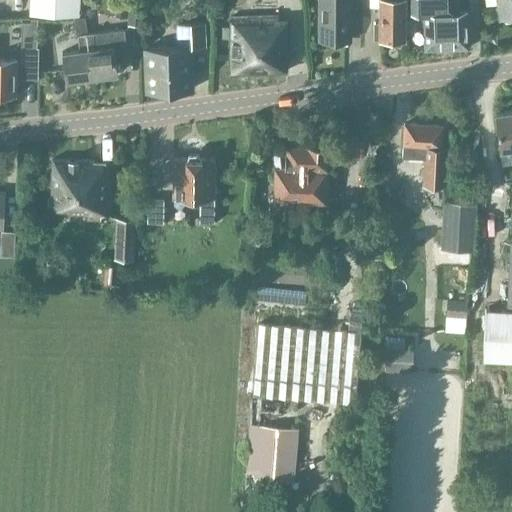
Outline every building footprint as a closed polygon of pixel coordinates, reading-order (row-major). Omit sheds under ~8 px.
[(30,0),(30,11),(78,13),(78,0),(30,0)] [(321,0),(320,38),(348,39),(349,0),(321,0)] [(397,39),(405,39),(405,0),(379,0),(379,22),(375,21),(374,38),(379,38),(379,39),(382,39),(383,46),(393,46),(397,39)] [(457,0),(410,0),(411,11),(424,11),(425,47),(468,46),(467,10),(457,10),(457,0)] [(511,0),(497,0),(500,17),(511,14),(511,0)] [(131,3),(129,24),(140,24),(142,4),(131,3)] [(288,18),(279,19),(279,14),(233,16),(230,73),(286,70),(288,18)] [(84,17),(75,18),(77,35),(78,35),(86,33),(84,17)] [(143,46),(145,90),(193,88),(191,45),(205,45),(205,22),(176,23),(177,45),(143,46)] [(127,48),(125,29),(86,33),(92,76),(117,73),(114,50),(127,48)] [(62,52),(66,80),(92,76),(86,33),(78,35),(80,49),(62,52)] [(37,49),(21,48),(21,76),(37,77),(37,49)] [(0,58),(0,95),(2,98),(11,98),(14,94),(15,94),(16,58),(0,58)] [(511,110),(495,113),(500,149),(511,147),(511,110)] [(403,156),(424,158),(423,184),(442,185),(446,145),(441,145),(442,126),(406,123),(404,144),(403,156)] [(273,200),(326,202),(329,145),(325,145),(324,144),(309,143),(309,144),(286,143),(285,167),(275,166),(273,200)] [(200,197),(199,223),(214,223),(215,158),(204,158),(203,154),(189,154),(188,158),(174,158),(174,197),(200,197)] [(88,219),(105,220),(108,161),(54,159),(51,212),(88,214),(88,219)] [(147,221),(163,221),(163,198),(147,198),(147,221)] [(444,200),(441,248),(473,250),(476,202),(444,200)] [(135,219),(116,219),(115,258),(133,259),(135,219)] [(0,248),(0,254),(13,255),(14,231),(1,231),(0,248)] [(259,258),(259,259),(258,279),(277,280),(277,281),(309,283),(311,262),(280,261),(280,259),(259,258)] [(447,297),(446,316),(467,317),(468,299),(447,297)] [(511,309),(486,308),(484,359),(511,360),(511,309)] [(253,394),(355,403),(361,330),(259,322),(253,394)] [(258,425),(255,478),(294,481),(298,427),(258,425)]
